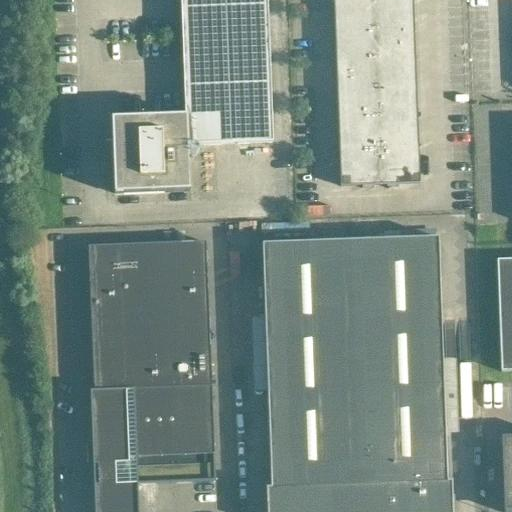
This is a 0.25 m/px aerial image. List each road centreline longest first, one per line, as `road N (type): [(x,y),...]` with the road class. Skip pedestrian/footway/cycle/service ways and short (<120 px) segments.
road 1 (unknown): [(469,511),(451,247),(437,229),(416,225),(257,240),(254,511)]
road 2 (unknown): [(74,511),(69,244),(88,236),(193,232),(208,237),(214,252),(220,511)]
